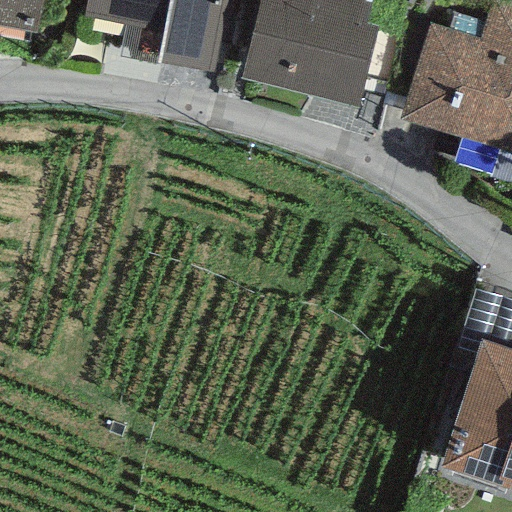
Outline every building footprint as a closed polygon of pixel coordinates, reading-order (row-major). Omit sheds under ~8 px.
[(42,0),(0,0),(0,17),(38,24),(42,0)] [(83,0),(82,8),(162,25),(156,51),(213,62),(225,0),(83,0)] [(255,0),(238,66),(357,96),(382,0),(255,0)] [(511,1),(508,0),(488,0),(478,33),(428,17),(398,112),(511,148),(511,1)] [(511,340),(481,330),(440,452),(507,474),(510,465),(511,465),(511,340)]
